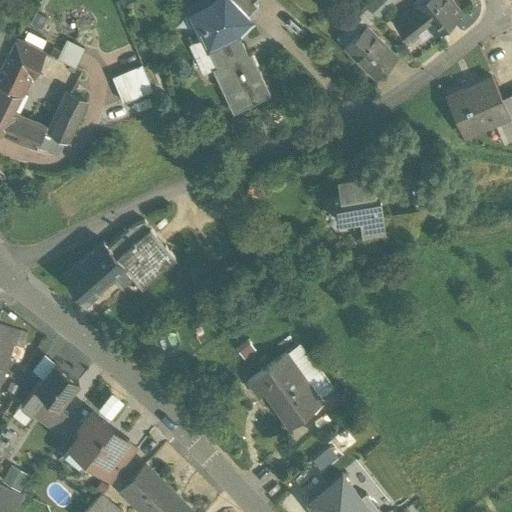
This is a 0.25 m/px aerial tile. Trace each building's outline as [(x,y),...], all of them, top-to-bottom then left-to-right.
[(236,0),(192,0),(184,4),(193,7),(205,32),(208,38),(235,25),(238,23),(249,13),(247,11),(236,0)] [(236,0),(247,11),(258,1),(257,0),(236,0)] [(452,0),(414,0),(412,2),(412,3),(395,16),(407,32),(424,18),(434,30),(460,10),(452,0)] [(364,22),(345,42),(375,73),(396,54),(364,22)] [(235,25),(208,38),(219,61),(217,62),(235,100),(267,85),(255,59),(252,60),(235,25)] [(202,26),(193,31),(196,36),(205,32),(202,26)] [(0,57),(0,75),(20,84),(29,67),(31,68),(42,45),(14,30),(3,52),(0,57)] [(205,32),(196,36),(193,31),(192,31),(192,32),(188,34),(204,67),(217,62),(219,61),(208,38),(205,32)] [(57,52),(76,60),(85,40),(66,32),(57,52)] [(142,58),(112,70),(123,96),(152,84),(142,58)] [(20,84),(0,75),(0,123),(6,126),(10,117),(14,119),(18,110),(14,108),(15,107),(10,104),(20,84)] [(474,89),(465,93),(463,88),(445,96),(463,137),(509,117),(504,105),(492,78),(473,86),(474,89)] [(69,85),(49,126),(65,134),(66,135),(87,93),(69,85)] [(30,115),(18,110),(14,119),(10,117),(6,126),(21,132),(30,115)] [(44,121),(30,115),(21,132),(36,138),(43,123),(44,121)] [(372,173),(337,178),(339,195),(334,195),(338,222),(359,219),(362,236),(384,233),(385,233),(383,216),(380,196),(376,197),(372,173)] [(428,210),(383,216),(385,233),(384,233),(385,244),(416,236),(428,210)] [(108,248),(116,257),(124,267),(114,275),(124,286),(134,277),(142,285),(175,258),(146,221),(134,227),(108,248)] [(103,242),(89,254),(109,279),(114,275),(106,265),(116,257),(108,248),(103,242)] [(109,279),(89,254),(64,275),(85,300),(109,279)] [(124,267),(116,257),(106,265),(114,275),(124,267)] [(314,278),(293,287),(300,300),(321,291),(314,278)] [(19,328),(0,321),(0,336),(14,341),(15,341),(19,328)] [(0,336),(0,383),(14,341),(0,336)] [(286,345),(247,372),(257,388),(272,378),(284,397),(277,401),(288,418),(321,396),(301,367),(304,365),(305,363),(306,360),(305,357),(304,355),(301,354),(298,353),(296,354),(293,356),(286,345)] [(79,380),(55,361),(35,386),(45,394),(58,405),(59,404),(79,380)] [(45,394),(35,386),(26,396),(36,404),(37,405),(45,394)] [(58,405),(45,394),(37,405),(36,404),(31,410),(57,428),(69,413),(59,404),(58,405)] [(125,434),(93,408),(81,423),(81,430),(72,442),(87,454),(89,451),(103,462),(125,434)] [(125,434),(103,462),(114,470),(137,443),(125,434)] [(314,451),(320,461),(334,453),(329,443),(314,451)] [(144,459),(121,482),(152,511),(181,511),(190,504),(144,459)] [(12,466),(3,480),(20,490),(28,475),(12,466)] [(322,511),(375,511),(380,509),(365,489),(360,493),(341,469),(309,495),(322,511)] [(14,511),(24,494),(0,484),(0,511),(14,511)] [(116,511),(122,505),(101,488),(81,511),(116,511)]
